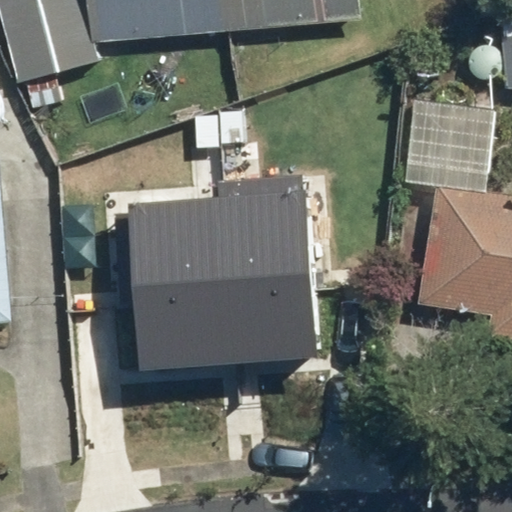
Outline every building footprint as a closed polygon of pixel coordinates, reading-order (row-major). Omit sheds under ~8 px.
[(5,0),(29,78),(108,55),(104,43),(373,21),(370,0),(5,0)] [(0,52),(0,80),(10,76),(0,52)] [(289,130),(164,138),(170,231),(133,233),(141,349),(276,340),(277,358),(349,353),(341,220),(295,223),(289,130)] [(23,159),(0,159),(0,318),(27,318),(23,159)] [(511,192),(452,187),(448,235),(440,234),(433,301),(501,308),(499,335),(511,336),(511,192)]
